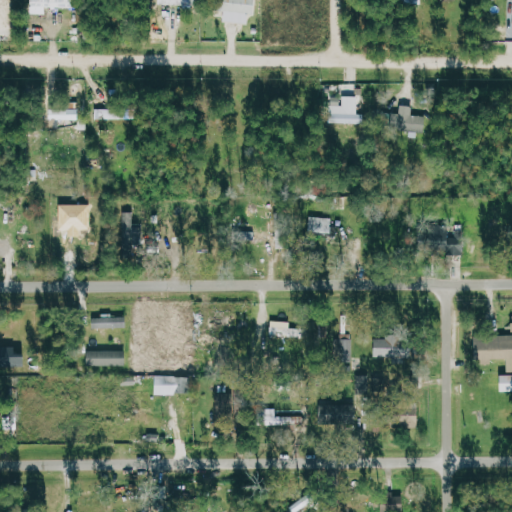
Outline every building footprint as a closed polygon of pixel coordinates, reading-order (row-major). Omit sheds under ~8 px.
[(226,21),(250,23),(250,13),(257,14),(257,0),(222,0),(222,11),(227,11),(226,21)] [(360,114),(360,96),(333,96),(332,123),(366,123),(366,114),(360,114)] [(52,101),(51,128),(67,128),(67,118),(87,119),(88,109),(81,109),(81,102),(52,101)] [(402,114),(394,113),(393,130),(428,132),(429,116),(414,115),(415,106),(402,105),(402,114)] [(97,109),(98,120),(138,119),(137,108),(97,109)] [(126,218),(127,245),(144,244),(143,223),(136,223),(135,217),(126,218)] [(333,233),(334,217),(312,217),(311,232),(333,233)] [(254,232),(254,225),(244,226),(244,241),(272,240),(271,231),(254,232)] [(452,227),(437,226),(436,254),(466,254),(466,237),(452,236),(452,227)] [(129,315),(97,316),(97,329),(129,328),(129,315)] [(293,329),(293,321),(273,321),(273,336),(306,338),(306,329),(293,329)] [(511,335),(477,336),(478,362),(494,362),(494,359),(509,359),(509,372),(511,372),(511,335)] [(413,357),(413,336),(375,337),(376,358),(413,357)] [(354,339),(336,339),(335,360),(353,361),(354,339)] [(0,346),(0,366),(27,367),(27,357),(18,357),(18,347),(0,346)] [(90,365),(127,366),(128,351),(90,350),(90,365)] [(157,394),(180,395),(180,378),(158,377),(157,394)] [(217,393),(218,418),(244,417),(243,392),(217,393)] [(320,405),(320,424),(358,424),(358,404),(320,405)] [(273,417),(273,425),(305,425),(304,410),(284,410),(284,417),(273,417)] [(383,511),(406,511),(406,502),(383,501),(383,511)]
